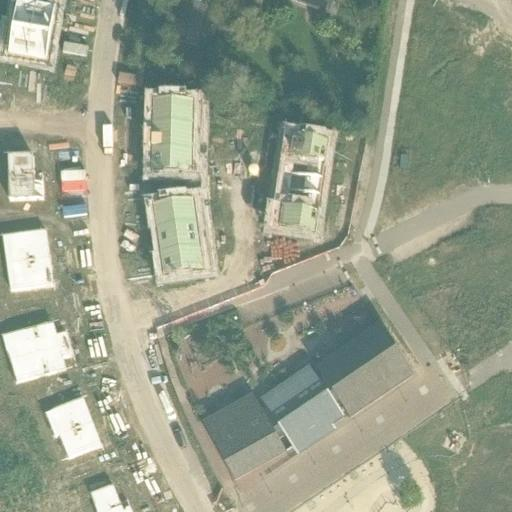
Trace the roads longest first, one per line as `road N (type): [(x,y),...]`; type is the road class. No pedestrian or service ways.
road 1 (residential): [(352,250),(124,343)]
road 2 (tertiary): [(124,343),(104,249),(98,138)]
road 3 (tertiary): [(200,511),(148,413),(124,343)]
road 4 (residential): [(352,250),(466,200),(511,194)]
road 5 (tertiary): [(98,138),(96,79),(111,0)]
